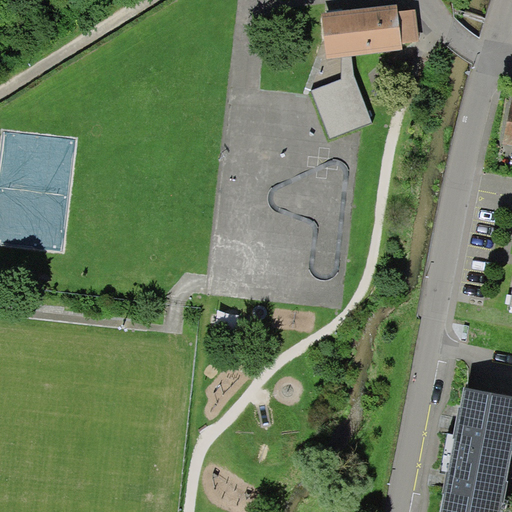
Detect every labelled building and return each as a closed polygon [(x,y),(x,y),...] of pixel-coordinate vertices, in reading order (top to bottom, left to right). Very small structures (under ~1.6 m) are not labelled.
[(399,4),(324,13),(330,60),(338,59),(352,57),(404,51),(403,44),(420,42),(416,11),(400,13),(399,4)] [(352,57),(338,59),(339,77),(311,89),(328,140),(373,122),(355,75),(352,57)] [(511,99),(504,98),(495,143),(511,146),(511,99)] [(511,236),(511,243),(511,275),(509,275),(502,308),(511,310),(511,236)] [(492,511),(511,403),(461,395),(441,511),(492,511)]
